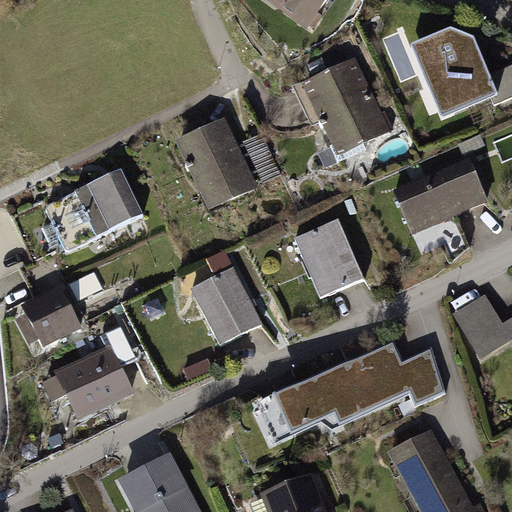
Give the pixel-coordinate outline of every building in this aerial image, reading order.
[(322,0),(259,0),(300,30),(322,0)] [(474,39),(417,61),(436,110),(485,90),(490,104),(511,95),(511,65),(488,75),(474,39)] [(353,57),(294,86),(330,158),(388,130),(353,57)] [(223,119),(169,143),(199,212),(253,188),(223,119)] [(460,155),(386,187),(406,234),(481,201),(460,155)] [(123,177),(77,199),(99,245),(145,223),(123,177)] [(332,223),(287,240),(310,302),(356,284),(332,223)] [(228,270),(181,292),(208,349),(255,327),(228,270)] [(7,311),(28,352),(80,326),(75,316),(112,298),(99,273),(62,292),(58,285),(7,311)] [(484,295),(448,317),(476,365),(511,344),(511,316),(501,323),(484,295)] [(445,391),(432,348),(404,360),(394,340),(267,394),(259,401),(276,441),(323,420),(335,427),(412,391),(418,401),(445,391)] [(104,346),(43,376),(68,429),(130,399),(104,346)] [(428,431),(380,455),(409,511),(479,511),(476,506),(469,509),(428,431)] [(198,511),(169,456),(117,484),(131,511),(198,511)] [(320,511),(307,474),(255,493),(262,511),(320,511)]
